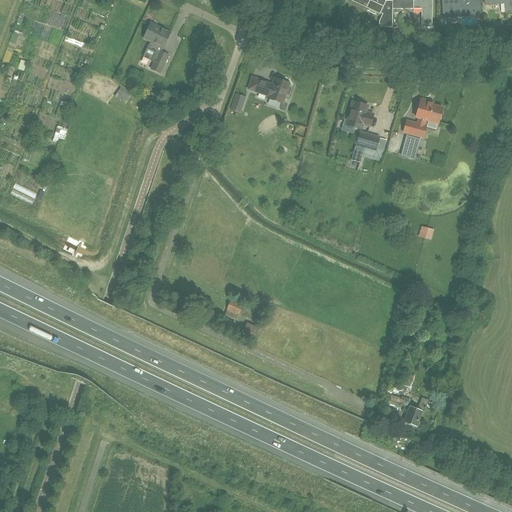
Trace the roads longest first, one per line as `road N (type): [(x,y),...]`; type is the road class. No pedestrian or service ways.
road 1 (motorway): [(487,511),(0,282)]
road 2 (unclassified): [(362,401),(149,302),(240,33)]
road 3 (motorway): [(0,312),(429,511)]
road 4 (unclassified): [(240,33),(382,70),(511,58)]
